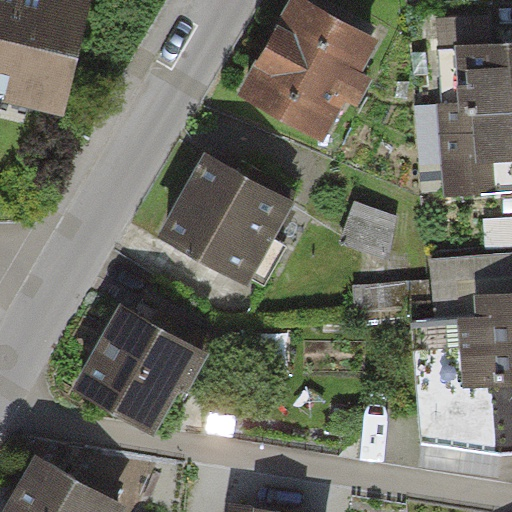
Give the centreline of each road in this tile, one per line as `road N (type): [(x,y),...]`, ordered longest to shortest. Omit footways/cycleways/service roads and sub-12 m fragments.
road 1 (residential): [(511,492),(44,420),(0,399)]
road 2 (residential): [(230,0),(0,393)]
